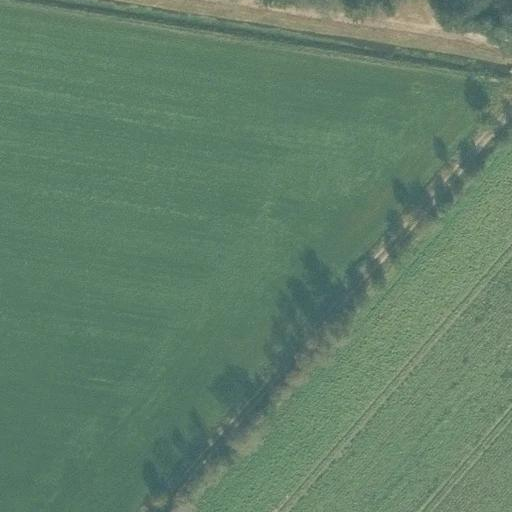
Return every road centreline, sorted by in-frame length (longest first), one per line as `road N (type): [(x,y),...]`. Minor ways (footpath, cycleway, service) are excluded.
road 1 (track): [(157,511),(511,99)]
road 2 (track): [(511,49),(218,0)]
